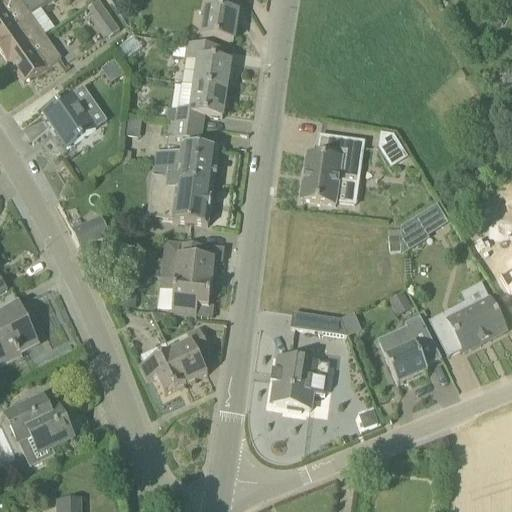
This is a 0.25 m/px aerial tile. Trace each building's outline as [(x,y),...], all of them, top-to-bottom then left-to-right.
[(8,0),(0,6),(0,38),(31,17),(18,0),(8,0)] [(223,2),(208,0),(203,40),(234,44),(238,16),(222,14),(223,2)] [(108,39),(120,31),(100,1),(87,10),(108,39)] [(0,38),(0,53),(9,66),(46,39),(31,17),(0,38)] [(46,39),(9,66),(24,87),(62,61),(46,39)] [(183,87),(195,89),(227,93),(231,66),(212,63),(214,52),(175,46),(173,60),(187,62),(183,87)] [(223,122),(227,93),(195,89),(191,115),(179,113),(170,113),(169,125),(202,130),(204,119),(223,122)] [(96,133),(72,98),(44,117),(68,152),(96,133)] [(200,146),(202,130),(169,125),(172,127),(170,140),(175,141),(200,146)] [(382,137),(380,151),(393,172),(409,162),(395,139),(382,137)] [(367,145),(340,142),(320,139),(317,159),(308,157),(301,204),(338,209),(338,207),(357,210),(367,145)] [(182,157),(167,156),(166,169),(181,171),(179,183),(214,188),(218,153),(183,149),(182,157)] [(209,230),(214,188),(179,183),(181,171),(166,169),(159,221),(174,223),(174,226),(209,230)] [(427,240),(448,227),(437,209),(416,222),(427,240)] [(78,222),(69,227),(73,236),(80,252),(110,238),(102,222),(82,231),(78,222)] [(166,245),(161,281),(212,287),(215,263),(212,263),(214,250),(166,245)] [(511,273),(500,281),(511,301),(511,273)] [(209,310),(212,287),(161,281),(160,292),(175,294),(172,319),(196,322),(198,309),(209,310)] [(390,305),(398,320),(413,313),(404,297),(390,305)] [(507,335),(491,304),(450,325),(446,318),(431,326),(448,360),(463,353),(465,357),(507,335)] [(37,347),(22,315),(9,321),(6,316),(0,318),(0,365),(1,365),(3,369),(20,360),(18,356),(37,347)] [(293,316),(291,332),(323,337),(325,321),(293,316)] [(192,346),(171,356),(187,388),(208,378),(199,360),(211,354),(200,332),(187,338),(192,346)] [(398,388),(428,375),(416,348),(400,356),(391,335),(378,341),(386,362),(398,388)] [(165,399),(187,388),(171,356),(139,371),(147,387),(157,382),(165,399)] [(275,387),(272,408),(288,410),(288,414),(301,415),(302,412),(311,414),(313,398),(325,400),(330,368),(278,360),(276,376),(274,376),(272,387),(275,387)] [(74,441),(66,424),(60,412),(52,416),(44,400),(5,418),(19,449),(31,443),(38,459),(74,441)] [(80,511),(80,503),(56,504),(56,511),(80,511)]
